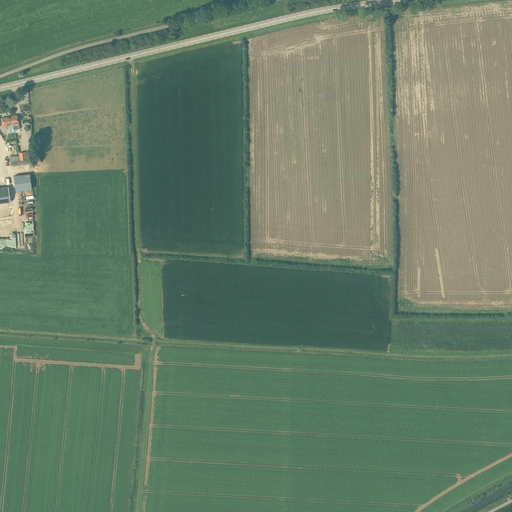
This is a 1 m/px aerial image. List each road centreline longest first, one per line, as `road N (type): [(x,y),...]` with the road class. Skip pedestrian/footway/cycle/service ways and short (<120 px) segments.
road 1 (track): [(139,511),(151,362),(139,312),(127,36)]
road 2 (secondary): [(411,0),(298,15),(0,88)]
